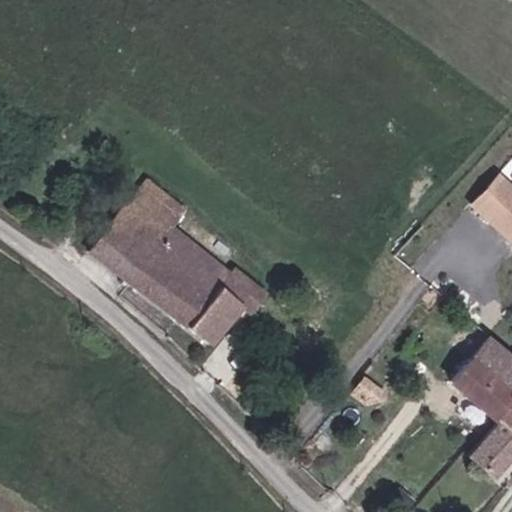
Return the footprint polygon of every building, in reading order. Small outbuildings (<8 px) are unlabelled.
[(511,242),(511,180),(511,181),(495,166),(464,198),(511,242)] [(243,301),(254,308),(264,295),(231,268),(226,273),(171,230),(186,211),(145,180),(88,253),(208,344),(243,301)] [(493,340),(500,346),(511,334),(503,328),(493,340)] [(500,346),(511,356),(511,332),(511,334),(500,346)] [(488,336),(472,355),(447,382),(492,420),(511,396),(511,356),(500,346),(493,340),(488,336)] [(511,396),(492,420),(495,424),(465,457),(490,478),(511,452),(511,396)]
